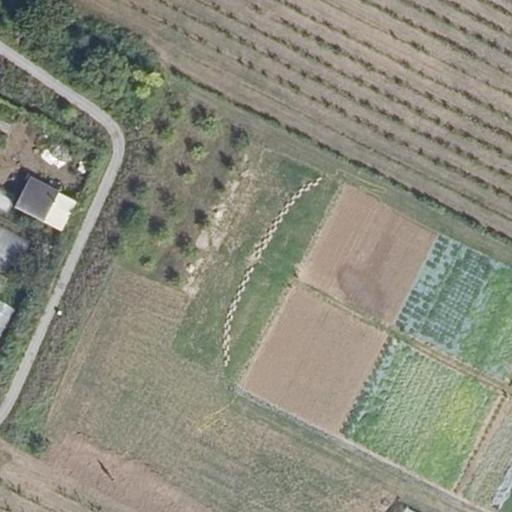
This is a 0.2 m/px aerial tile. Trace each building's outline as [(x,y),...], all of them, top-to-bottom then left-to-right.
[(65,230),(79,196),(29,176),(15,209),(65,230)] [(0,209),(7,213),(14,197),(0,189),(0,209)] [(0,271),(12,277),(30,240),(0,225),(0,271)] [(0,411),(54,278),(40,273),(0,372),(0,411)] [(0,338),(13,304),(0,299),(0,338)]
